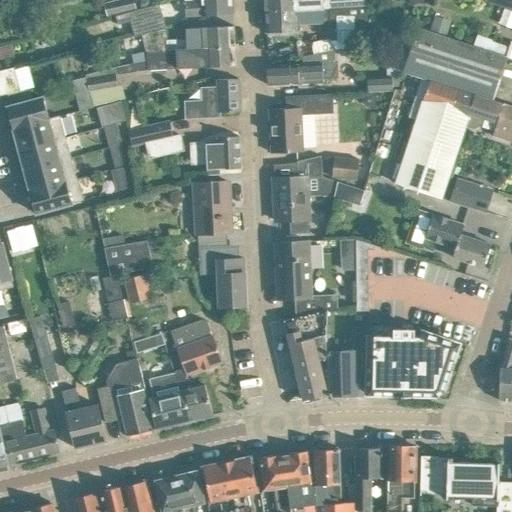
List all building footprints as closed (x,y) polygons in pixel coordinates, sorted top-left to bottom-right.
[(136,9),(133,0),(117,0),(105,3),(108,15),(114,14),(136,9)] [(233,14),(232,0),(184,0),(185,16),(233,14)] [(264,0),(265,13),(324,8),(338,7),(337,0),(264,0)] [(511,10),(511,0),(485,0),(485,2),(511,10)] [(136,9),(114,14),(117,24),(161,13),(159,3),(136,9)] [(45,4),(30,8),(33,21),(48,17),(45,4)] [(338,20),(338,7),(324,8),(265,13),(266,33),(300,31),(299,22),(338,20)] [(435,16),(430,31),(447,36),(452,22),(435,16)] [(235,47),(234,26),(185,28),(185,41),(164,42),(164,51),(235,47)] [(492,100),(506,57),(419,28),(405,72),(423,78),(413,105),(421,108),(421,110),(437,115),(439,107),(452,112),(459,90),(492,100)] [(10,42),(0,44),(0,57),(13,54),(10,42)] [(236,65),(235,47),(164,51),(164,54),(146,55),(146,60),(147,70),(236,65)] [(339,82),(338,49),(303,57),(304,63),(268,65),(269,85),(339,82)] [(146,53),(130,56),(132,64),(146,60),(146,55),(146,53)] [(0,71),(0,95),(7,94),(21,91),(15,68),(0,71)] [(115,74),(85,78),(88,90),(117,86),(118,86),(115,74)] [(240,111),(239,79),(217,80),(218,88),(207,89),(207,99),(184,100),(185,120),(220,118),(220,112),(240,111)] [(390,79),(368,80),(369,92),(390,91),(390,79)] [(7,107),(13,129),(49,119),(49,118),(43,97),(34,100),(31,88),(21,91),(7,94),(11,106),(7,107)] [(511,106),(503,104),(492,100),(459,90),(452,112),(468,117),(465,126),(474,129),(482,124),(484,118),(497,122),(493,135),(511,141),(511,106)] [(302,151),(301,115),(334,113),(333,94),(291,96),(292,108),(270,109),(272,153),(302,151)] [(446,185),(465,126),(468,117),(452,112),(439,107),(437,115),(421,110),(421,108),(413,105),(409,117),(416,119),(395,183),(441,198),(446,185)] [(60,115),(49,118),(49,119),(13,129),(14,129),(19,149),(66,137),(60,115)] [(174,137),(170,120),(128,130),(132,147),(149,143),(174,137)] [(119,132),(106,136),(109,147),(122,144),(119,132)] [(174,137),(149,143),(153,158),(184,151),(180,136),(174,137)] [(240,168),(239,136),(218,137),(218,143),(192,144),(193,166),(207,166),(208,176),(220,175),(219,169),(240,168)] [(71,158),(66,137),(19,149),(25,170),(71,158)] [(122,144),(109,147),(113,159),(125,156),(122,144)] [(310,218),(307,178),(322,177),(321,156),(297,161),(297,177),(273,178),(276,220),(291,220),(292,233),(310,232),(309,219),(310,218)] [(335,156),(331,176),(353,181),(358,161),(335,156)] [(77,178),(71,158),(25,170),(30,190),(30,191),(78,178),(78,177),(77,178)] [(125,168),(112,171),(117,192),(130,189),(125,168)] [(84,200),(78,178),(30,191),(36,213),(84,200)] [(454,187),(446,185),(441,198),(486,212),(493,190),(457,179),(454,187)] [(231,232),(229,181),(195,183),(198,247),(227,245),(227,232),(231,232)] [(360,205),(364,191),(364,190),(338,182),(335,193),(334,197),(360,205)] [(150,192),(138,195),(140,202),(152,199),(150,192)] [(461,234),(464,225),(432,214),(425,237),(455,247),(452,257),(484,267),(485,264),(487,265),(490,255),(488,254),(491,244),(461,234)] [(32,224),(7,231),(12,252),(37,245),(32,224)] [(366,242),(355,237),(355,253),(366,253),(366,242)] [(157,238),(147,241),(150,252),(160,250),(157,238)] [(311,298),(308,241),(276,242),(279,298),(295,297),(296,317),(302,316),(327,311),(327,298),(311,298)] [(2,242),(0,242),(0,290),(14,286),(2,242)] [(134,242),(105,249),(112,276),(141,269),(134,242)] [(247,305),(245,258),(218,260),(218,273),(217,273),(218,306),(247,305)] [(146,274),(125,279),(130,302),(151,298),(146,274)] [(124,299),(108,304),(112,321),(128,317),(124,299)] [(318,356),(326,354),(326,352),(327,323),(327,311),(302,316),(296,317),(285,320),(285,319),(283,320),(289,343),(303,400),(328,394),(318,356)] [(356,329),(368,328),(367,316),(355,317),(356,329)] [(223,362),(213,335),(208,322),(202,319),(171,330),(184,368),(186,375),(223,362)] [(0,326),(0,383),(17,379),(4,325),(0,326)] [(368,335),(367,394),(384,394),(385,380),(393,380),(392,394),(393,394),(393,396),(413,397),(413,395),(414,395),(414,381),(422,381),(422,395),(435,395),(436,396),(444,390),(444,389),(451,369),(441,365),(443,358),(453,361),(459,344),(421,331),(419,336),(415,336),(415,328),(393,328),(393,335),(368,335)] [(47,333),(33,337),(40,360),(53,357),(47,333)] [(144,339),(135,342),(137,353),(166,344),(162,333),(144,339)] [(511,400),(511,338),(508,337),(500,363),(499,400),(511,400)] [(356,393),(354,351),(339,351),(326,352),(326,354),(328,394),(356,393)] [(153,429),(143,390),(145,384),(138,358),(116,363),(107,382),(108,386),(97,388),(106,422),(117,420),(120,429),(126,428),(128,435),(153,429)] [(213,415),(205,384),(190,388),(186,375),(184,368),(176,370),(177,373),(183,390),(190,420),(213,415)] [(190,420),(183,390),(177,373),(149,380),(154,397),(149,398),(156,429),(190,420)] [(106,441),(97,404),(80,408),(75,387),(61,390),(76,448),(106,441)] [(59,452),(55,432),(53,429),(48,430),(43,408),(31,411),(36,433),(25,436),(20,420),(0,424),(0,437),(7,464),(59,452)] [(370,510),(370,477),(382,477),(382,467),(382,445),(368,446),(368,448),(356,448),(356,468),(356,510),(370,510)] [(414,498),(415,480),(415,466),(415,446),(389,446),(388,478),(386,478),(385,511),(401,511),(401,497),(414,498)] [(341,503),(340,451),(341,451),(341,449),(339,449),(337,449),(337,447),(314,447),(316,481),(316,509),(316,511),(353,511),(354,503),(341,503)] [(316,481),(312,482),(307,451),(305,451),(304,449),(282,452),(282,454),(290,511),(296,511),(316,509),(316,481)] [(290,511),(282,454),(282,452),(262,455),(262,457),(259,457),(262,477),(264,489),(274,487),(277,511),(290,511)] [(511,511),(511,481),(498,481),(499,464),(452,463),(452,457),(438,457),(438,456),(421,456),(420,476),(420,492),(447,493),(447,495),(476,495),(475,505),(498,505),(496,511),(511,511)] [(252,511),(248,492),(257,490),(254,476),(250,457),(226,462),(236,511),(252,511)] [(236,511),(226,462),(203,467),(207,486),(210,500),(219,498),(221,511),(236,511)] [(197,511),(195,502),(203,501),(201,490),(197,471),(194,472),(193,469),(183,471),(184,474),(175,476),(183,511),(197,511)] [(183,511),(175,476),(168,478),(168,475),(158,477),(159,480),(156,481),(160,500),(163,511),(171,509),(171,511),(183,511)] [(152,511),(145,480),(121,486),(127,511),(152,511)] [(127,511),(121,486),(101,491),(105,511),(127,511)] [(100,511),(96,492),(74,497),(77,511),(100,511)] [(54,511),(52,502),(32,507),(32,509),(29,510),(26,509),(22,510),(19,511),(54,511)]
